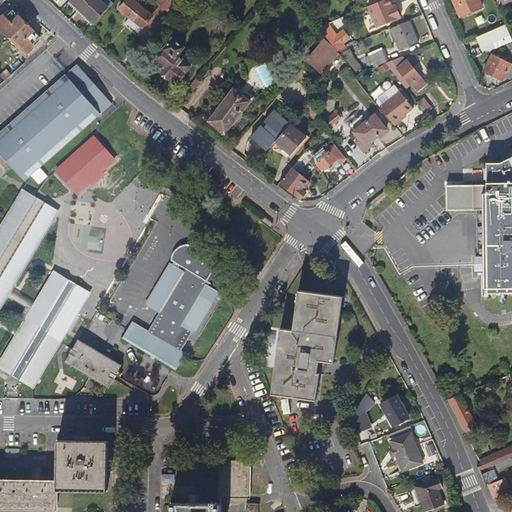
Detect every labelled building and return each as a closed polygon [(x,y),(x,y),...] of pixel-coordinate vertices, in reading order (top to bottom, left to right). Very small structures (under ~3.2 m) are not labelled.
[(71,0),(71,1),(83,13),(95,24),(109,10),(98,0),(71,0)] [(98,0),(109,10),(114,4),(110,0),(98,0)] [(147,24),(158,34),(167,25),(161,19),(167,13),(160,7),(154,14),(137,0),(127,0),(122,7),(132,17),(127,22),(138,33),(147,24)] [(160,0),(159,2),(174,16),(187,0),(160,0)] [(309,0),(307,0),(301,5),(307,13),(315,7),(309,0)] [(392,8),(388,0),(386,0),(367,9),(376,29),(400,18),(397,10),(393,11),(392,8)] [(478,0),(453,0),(461,17),(482,8),(478,0)] [(33,47),(41,39),(14,11),(6,19),(4,17),(0,21),(0,26),(29,55),(35,49),(33,47)] [(335,31),(341,28),(337,19),(331,22),(335,31)] [(419,44),(410,23),(388,32),(397,53),(419,44)] [(329,25),(319,30),(326,38),(339,54),(342,52),(347,50),(348,50),(344,44),(346,43),(341,37),(339,39),(329,25)] [(505,25),(477,38),(480,46),(509,33),(505,25)] [(167,55),(159,66),(165,71),(164,73),(171,79),(172,78),(178,83),(194,64),(182,54),(186,49),(173,38),(163,51),(167,55)] [(326,38),(324,41),(305,60),(321,74),(339,54),(326,38)] [(347,50),(342,52),(349,63),(358,74),(362,71),(355,61),(352,55),(353,54),(350,52),(349,52),(347,50)] [(386,65),(387,65),(382,53),(370,58),(373,65),(374,70),(386,65)] [(511,79),(511,64),(511,65),(491,57),(484,75),(502,82),(504,77),(511,80),(511,79)] [(408,63),(403,58),(387,65),(407,91),(412,87),(399,70),(408,63)] [(427,88),(408,63),(399,70),(412,87),(418,94),(427,88)] [(77,64),(0,132),(0,153),(24,180),(112,103),(77,64)] [(390,71),(386,65),(378,71),(382,77),(390,71)] [(264,66),(254,72),(263,90),(273,85),(264,66)] [(9,70),(3,76),(8,81),(14,75),(9,70)] [(201,83),(197,80),(190,88),(194,92),(201,83)] [(383,111),(398,130),(404,125),(403,123),(408,119),(416,113),(403,95),(402,96),(396,89),(379,103),(378,105),(383,111)] [(250,104),(234,91),(210,122),(226,135),(250,104)] [(417,103),(426,114),(431,110),(422,99),(417,103)] [(307,110),(316,120),(322,115),(314,105),(307,110)] [(291,125),(276,112),(265,124),(266,126),(264,128),(263,127),(252,139),(267,153),(277,142),(291,125)] [(337,113),(327,121),(332,128),(332,127),(336,124),(342,120),(337,113)] [(381,115),(358,129),(362,137),(358,139),(363,148),(391,131),(381,115)] [(291,125),(277,142),(293,156),(307,139),(291,125)] [(96,176),(110,164),(90,141),(52,174),(72,197),(85,185),(96,176)] [(338,160),(344,155),(335,143),(329,148),(331,151),(328,153),(322,146),(315,152),(312,149),(306,155),(312,161),(315,158),(317,161),(316,163),(322,170),(337,158),(338,160)] [(293,171),(281,184),(301,201),(307,194),(305,193),(302,191),(308,183),(299,175),(312,161),(306,155),(293,171)] [(511,156),(499,165),(484,165),(484,188),(462,188),(461,184),(445,184),(446,213),(485,213),(486,256),(486,271),(487,292),(511,291),(511,156)] [(99,178),(96,176),(85,185),(88,188),(99,178)] [(36,204),(21,196),(0,231),(0,310),(56,217),(42,208),(38,215),(32,211),(36,204)] [(102,231),(90,229),(87,249),(101,251),(104,234),(102,231)] [(192,251),(188,250),(178,253),(175,257),(172,261),(172,266),(175,269),(173,272),(170,270),(147,309),(159,318),(147,338),(133,329),(123,345),(143,357),(148,349),(159,356),(155,364),(175,376),(184,361),(180,357),(192,338),(194,340),(218,300),(207,292),(209,288),(207,287),(214,275),(199,256),(192,251)] [(486,271),(486,256),(473,256),(473,272),(486,271)] [(65,315),(74,320),(86,301),(52,280),(24,326),(49,341),(65,315)] [(301,331),(285,329),(278,394),(317,399),(322,360),(334,361),(342,296),(307,291),(301,331)] [(31,394),(74,320),(65,315),(49,341),(24,326),(0,365),(0,374),(4,378),(7,380),(10,380),(13,377),(19,381),(17,384),(18,387),(20,389),(22,389),(31,394)] [(120,371),(77,345),(65,367),(107,393),(120,371)] [(143,357),(155,364),(159,356),(148,349),(143,357)] [(7,380),(18,387),(17,384),(19,381),(13,377),(10,380),(7,380)] [(489,383),(480,387),(483,392),(491,389),(489,383)] [(368,395),(358,410),(352,421),(356,434),(356,435),(369,430),(370,429),(365,417),(377,406),(368,395)] [(460,395),(448,400),(465,434),(477,427),(465,404),(460,395)] [(398,397),(382,406),(394,429),(409,420),(398,397)] [(369,430),(356,435),(360,447),(369,443),(373,442),(369,430)] [(412,435),(391,443),(402,473),(422,466),(412,435)] [(485,487),(487,486),(490,484),(484,470),(493,466),(496,465),(511,457),(511,450),(510,447),(479,462),(480,464),(477,465),(485,487)] [(0,488),(0,511),(57,511),(57,498),(107,498),(108,448),(58,448),(57,489),(0,488)] [(511,458),(511,457),(496,465),(499,472),(511,465),(511,458)] [(249,464),(218,464),(218,502),(248,503),(249,464)] [(436,475),(445,472),(442,465),(434,468),(436,475)] [(493,466),(484,470),(490,484),(499,481),(493,466)] [(490,484),(487,486),(493,499),(509,493),(503,479),(499,481),(490,484)] [(416,490),(415,490),(423,511),(429,511),(443,507),(438,492),(441,491),(438,482),(430,484),(424,487),(423,487),(416,490)]
